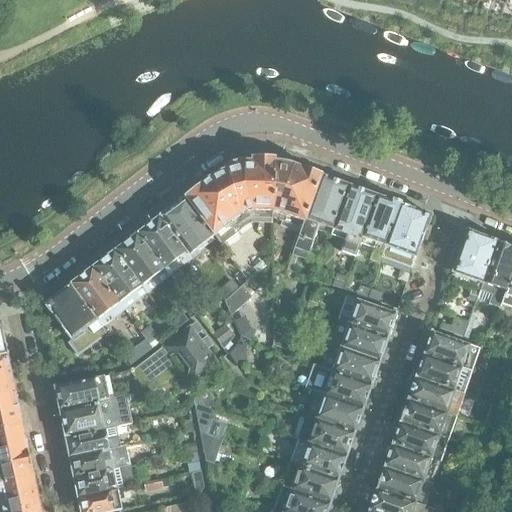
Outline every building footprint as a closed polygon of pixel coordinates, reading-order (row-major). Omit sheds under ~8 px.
[(511,0),(433,0),(507,22),(511,23),(511,0)] [(272,218),(275,163),(275,160),(268,158),(259,158),(252,160),(252,164),(245,164),(241,164),(238,164),(234,165),(231,166),(228,168),(225,169),(226,172),(244,230),(251,225),(273,224),(273,218),(272,218)] [(299,234),(320,177),(290,166),(284,164),(281,164),(275,163),(272,218),(273,218),(282,221),(280,228),(299,234)] [(244,230),(226,172),(223,173),(220,174),(217,175),(212,179),(185,199),(214,237),(217,234),(224,245),(244,230)] [(320,177),(299,234),(290,258),(301,262),(305,261),(308,254),(309,254),(318,231),(330,236),(348,187),(320,177)] [(359,244),(377,197),(348,187),(330,236),(344,241),(340,255),(355,261),(361,245),(359,244)] [(380,261),(400,205),(393,203),(392,203),(377,197),(359,244),(361,245),(373,250),(369,261),(379,265),(380,261)] [(214,237),(185,199),(160,219),(189,257),(190,256),(214,237)] [(428,223),(429,223),(431,217),(401,206),(400,205),(380,261),(389,264),(395,249),(416,257),(418,250),(417,250),(420,242),(421,242),(425,231),(428,223)] [(160,219),(137,236),(162,269),(169,278),(193,261),(190,256),(189,257),(160,219)] [(480,292),(497,243),(490,240),(490,241),(474,235),(467,232),(464,239),(465,239),(463,247),(457,259),(458,259),(456,266),(455,265),(452,273),(474,281),(466,301),(475,304),(480,292)] [(162,269),(137,236),(115,253),(140,286),(162,269)] [(501,305),(511,272),(511,249),(497,243),(480,292),(491,296),(485,313),(488,314),(486,321),(494,324),(501,305)] [(115,253),(92,269),(118,304),(140,286),(115,253)] [(118,304),(92,269),(70,286),(90,313),(97,320),(118,304)] [(511,308),(511,272),(501,305),(511,308)] [(337,275),(333,287),(344,290),(348,279),(337,275)] [(218,294),(221,298),(223,301),(238,289),(232,282),(218,294)] [(105,356),(117,348),(102,328),(97,320),(90,313),(70,286),(55,297),(45,305),(50,313),(71,341),(86,329),(105,356)] [(244,286),(240,290),(224,302),(229,313),(231,317),(252,298),(244,286)] [(368,299),(370,292),(360,288),(358,295),(368,299)] [(339,321),(388,338),(396,314),(347,296),(339,321)] [(175,332),(188,323),(180,313),(168,323),(175,332)] [(448,322),(438,319),(436,325),(461,333),(465,318),(450,313),(448,322)] [(388,338),(339,321),(330,344),(379,361),(388,338)] [(223,350),(234,337),(225,326),(212,335),(223,350)] [(179,373),(191,388),(220,369),(190,328),(133,372),(138,394),(129,397),(108,401),(60,411),(65,437),(117,427),(132,425),(129,408),(142,400),(154,394),(167,384),(179,373)] [(423,354),(472,372),(480,349),(431,331),(423,354)] [(162,343),(154,332),(145,339),(153,349),(162,343)] [(273,333),(273,346),(286,351),(290,340),(273,333)] [(330,344),(322,368),(371,385),(379,361),(330,344)] [(248,363),(245,350),(234,352),(237,366),(248,363)] [(472,372),(423,354),(415,377),(464,394),(472,372)] [(7,355),(0,357),(0,375),(11,373),(7,355)] [(511,361),(507,359),(503,368),(511,371),(511,361)] [(371,385),(322,368),(315,365),(306,389),(314,392),(363,409),(371,385)] [(222,382),(234,387),(238,378),(231,370),(222,382)] [(11,373),(0,375),(0,391),(14,389),(11,373)] [(464,394),(415,377),(407,400),(456,417),(464,394)] [(60,411),(108,401),(103,378),(54,387),(60,411)] [(14,389),(0,391),(0,411),(18,408),(14,389)] [(314,392),(305,416),(355,433),(363,409),(314,392)] [(209,393),(194,405),(210,410),(213,399),(209,393)] [(496,400),(494,404),(505,408),(508,399),(502,397),(496,400)] [(407,400),(399,422),(448,439),(456,417),(407,400)] [(211,438),(205,409),(194,405),(200,435),(211,438)] [(18,408),(0,411),(0,429),(22,425),(18,408)] [(355,433),(305,416),(301,414),(293,438),(297,439),(346,456),(355,433)] [(488,420),(485,427),(496,431),(499,424),(488,420)] [(448,439),(399,422),(392,444),(440,461),(448,439)] [(189,434),(187,423),(179,425),(181,437),(189,434)] [(0,429),(0,448),(26,442),(22,425),(0,429)] [(121,448),(117,427),(65,437),(69,456),(76,455),(76,453),(91,450),(91,454),(121,448)] [(211,438),(200,435),(205,463),(215,466),(223,441),(211,438)] [(346,456),(297,439),(288,463),(338,480),(346,456)] [(0,466),(30,460),(26,442),(0,448),(0,466)] [(482,443),(480,450),(489,453),(491,447),(482,443)] [(195,453),(192,444),(184,445),(186,455),(195,453)] [(440,461),(392,444),(384,467),(433,484),(440,461)] [(123,458),(121,448),(91,454),(91,450),(76,453),(76,455),(69,456),(74,479),(112,471),(110,461),(123,458)] [(489,453),(480,450),(479,451),(475,450),(473,457),(486,461),(489,453)] [(200,466),(197,455),(187,457),(190,474),(192,474),(201,472),(200,466)] [(30,460),(0,466),(0,484),(33,477),(30,460)] [(215,466),(205,463),(207,475),(217,478),(220,468),(215,466)] [(338,480),(288,463),(280,487),(330,504),(338,480)] [(112,471),(74,479),(78,498),(85,497),(84,495),(99,492),(100,496),(122,490),(135,488),(130,467),(112,471)] [(433,484),(384,467),(376,489),(425,506),(433,484)] [(204,488),(202,480),(201,472),(192,474),(195,495),(199,494),(204,488)] [(33,477),(0,484),(0,501),(37,494),(33,477)] [(161,480),(143,483),(145,494),(163,490),(163,488),(169,487),(167,479),(162,481),(161,480)] [(280,487),(272,510),(276,511),(327,511),(330,504),(280,487)] [(422,511),(425,506),(376,489),(368,511),(369,511),(422,511)] [(124,500),(122,490),(100,496),(99,492),(84,495),(85,497),(78,498),(81,511),(115,511),(122,511),(120,501),(124,500)] [(223,494),(212,491),(213,499),(221,501),(223,494)] [(37,494),(0,501),(0,511),(30,511),(41,510),(37,494)] [(455,505),(468,509),(471,499),(459,495),(455,505)]
